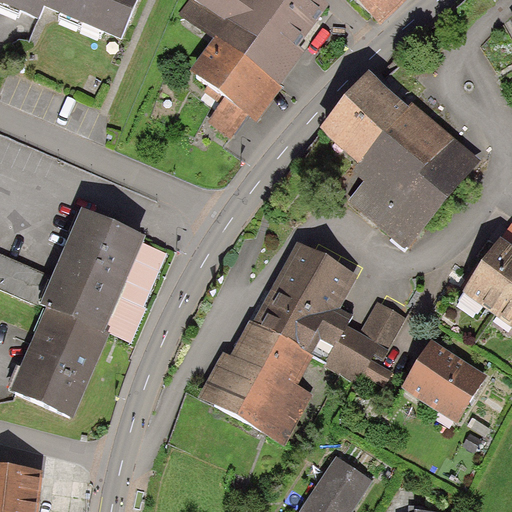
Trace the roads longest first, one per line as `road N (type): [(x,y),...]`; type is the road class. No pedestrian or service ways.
road 1 (tertiary): [(226,217),(160,344),(121,460)]
road 2 (residential): [(0,120),(226,217)]
road 3 (tertiary): [(384,45),(226,217)]
road 4 (residential): [(0,434),(121,460)]
